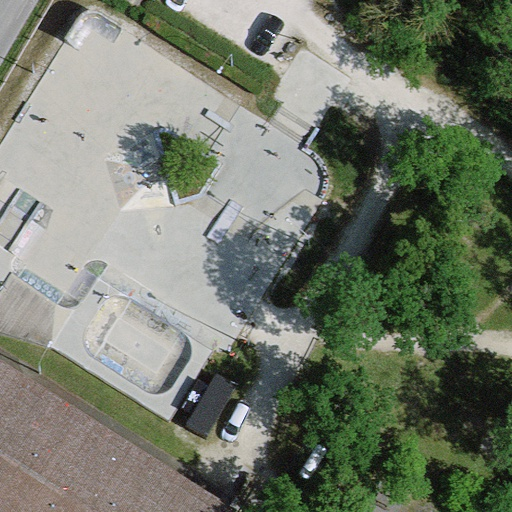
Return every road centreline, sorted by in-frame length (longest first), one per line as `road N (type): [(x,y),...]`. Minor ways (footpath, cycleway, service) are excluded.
road 1 (track): [(260,464),(266,406),(294,342),(424,97)]
road 2 (track): [(262,297),(340,333),(511,345)]
road 3 (track): [(424,97),(279,0)]
